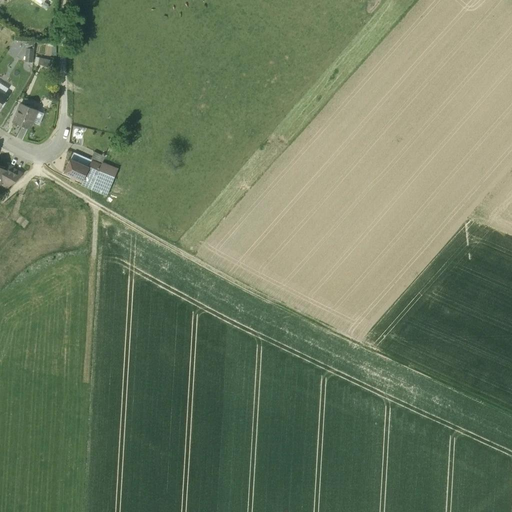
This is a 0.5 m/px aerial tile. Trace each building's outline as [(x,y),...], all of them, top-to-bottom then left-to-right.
[(50,61),(35,57),(34,63),(49,67),(50,61)] [(37,110),(21,104),(14,121),(30,128),(37,110)] [(92,161),(89,168),(89,169),(88,172),(96,176),(98,171),(105,155),(96,151),(92,161)] [(82,156),(79,164),(89,168),(92,161),(82,156)] [(79,164),(70,160),(64,173),(83,182),(88,172),(89,169),(89,168),(79,164)] [(3,167),(0,165),(0,183),(8,188),(22,176),(20,173),(8,166),(6,170),(2,168),(3,167)] [(115,179),(98,171),(96,176),(88,172),(83,182),(82,185),(104,195),(105,192),(109,193),(115,179)]
